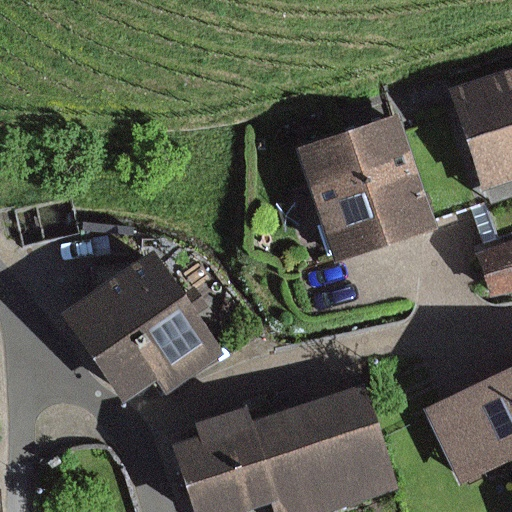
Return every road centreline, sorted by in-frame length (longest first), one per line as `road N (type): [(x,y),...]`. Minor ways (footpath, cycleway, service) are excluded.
road 1 (residential): [(128,438),(260,373),(366,347),(511,329)]
road 2 (residential): [(18,311),(21,511)]
road 3 (residential): [(128,438),(18,311)]
